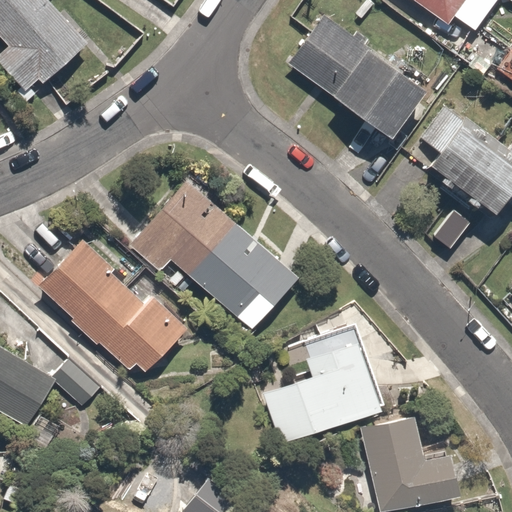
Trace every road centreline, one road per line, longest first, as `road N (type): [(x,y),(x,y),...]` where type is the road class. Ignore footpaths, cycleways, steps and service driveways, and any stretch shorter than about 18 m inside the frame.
road 1 (residential): [(511,398),(337,212),(182,80)]
road 2 (residential): [(0,185),(182,80)]
